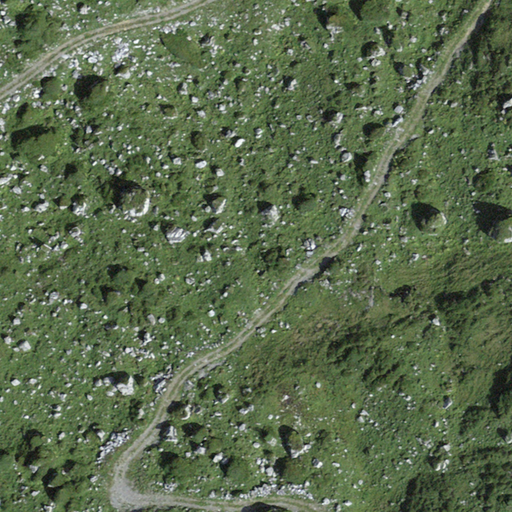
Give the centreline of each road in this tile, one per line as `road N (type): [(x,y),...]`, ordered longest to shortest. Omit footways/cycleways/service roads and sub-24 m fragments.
road 1 (track): [(489,0),(379,167),(349,235),(179,381),(147,437),(120,458),(118,484),(134,501),(277,496),(311,511)]
road 2 (track): [(0,92),(98,30),(203,0)]
